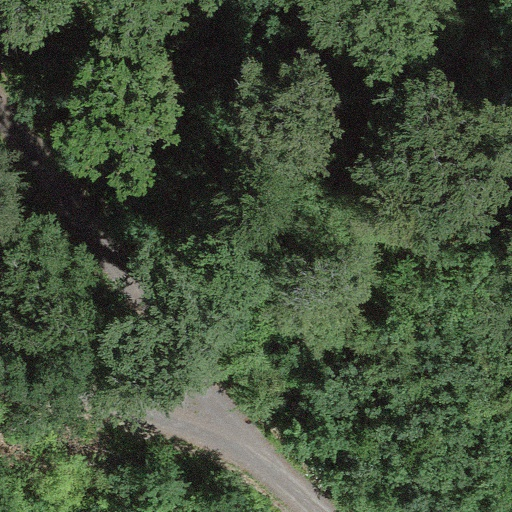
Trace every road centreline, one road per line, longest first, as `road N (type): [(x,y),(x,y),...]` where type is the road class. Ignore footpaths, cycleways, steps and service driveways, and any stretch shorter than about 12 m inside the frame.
road 1 (track): [(0,110),(250,447),(320,511)]
road 2 (track): [(250,447),(0,384)]
